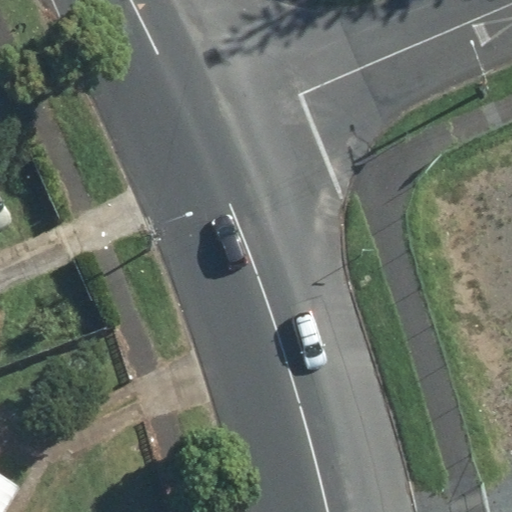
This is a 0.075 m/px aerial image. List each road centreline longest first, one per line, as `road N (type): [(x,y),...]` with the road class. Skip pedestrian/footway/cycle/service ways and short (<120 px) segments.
road 1 (tertiary): [(329,511),(242,235),(202,143)]
road 2 (residential): [(202,143),(511,6)]
road 3 (tertiary): [(202,143),(126,0)]
